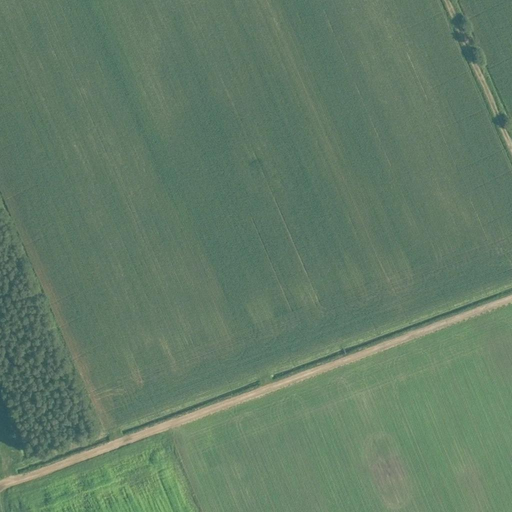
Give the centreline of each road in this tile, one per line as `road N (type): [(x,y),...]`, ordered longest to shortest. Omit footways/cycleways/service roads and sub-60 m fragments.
road 1 (track): [(0,486),(511,297)]
road 2 (track): [(511,147),(448,0)]
